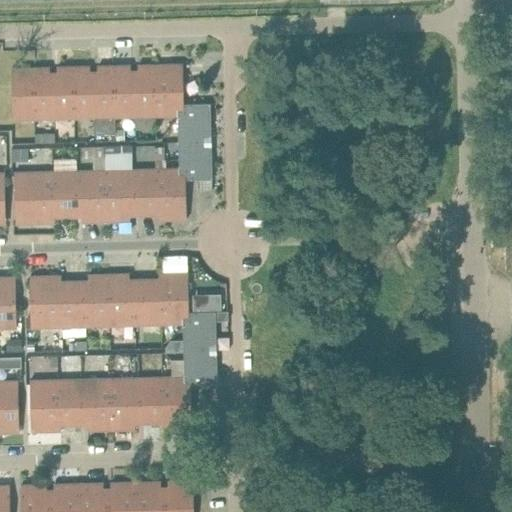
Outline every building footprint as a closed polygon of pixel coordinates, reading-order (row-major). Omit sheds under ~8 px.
[(184,103),(183,63),(160,64),(162,115),(177,114),(181,114),(180,103),(184,103)] [(134,69),(135,84),(136,115),(162,115),(160,64),(138,64),(138,69),(134,69)] [(98,70),(94,70),(95,117),(96,133),(116,133),(116,116),(114,65),(98,65),(98,70)] [(135,84),(134,69),(131,69),(131,65),(114,65),(116,116),(136,115),(135,84)] [(57,66),(57,71),(53,71),(55,118),(75,117),(74,66),(57,66)] [(95,117),(94,70),(90,70),(90,66),(74,66),(75,117),(95,117)] [(32,118),(31,67),(11,68),(13,119),(32,118)] [(55,118),(53,71),(50,71),(50,67),(31,67),(32,118),(55,118)] [(205,141),(205,137),(211,137),(211,102),(184,103),(180,103),(181,114),(177,114),(178,142),(205,141)] [(205,144),(205,141),(178,142),(179,167),(182,167),(182,179),(186,179),(212,178),(212,144),(205,144)] [(156,147),(154,147),(155,168),(128,168),(130,220),(130,214),(157,214),(158,219),(156,147)] [(167,167),(166,160),(165,160),(164,147),(156,147),(158,219),(187,219),(186,179),(182,179),(182,167),(179,167),(167,167)] [(128,152),(100,153),(100,169),(101,221),(130,220),(128,168),(128,152)] [(73,216),(82,216),(82,221),(101,221),(100,169),(71,170),(73,216)] [(44,222),(55,222),(55,216),(73,216),(71,170),(43,171),(44,222)] [(44,222),(43,171),(15,171),(16,223),(44,222)] [(159,278),(137,279),(135,279),(136,324),(163,324),(162,272),(159,272),(159,278)] [(163,324),(183,323),(186,323),(186,311),(189,311),(188,272),(162,272),(163,324)] [(136,324),(135,279),(130,279),(129,273),(109,274),(110,325),(136,324)] [(88,274),(89,280),(83,280),(84,325),(110,325),(109,274),(88,274)] [(31,327),(57,326),(56,275),(30,276),(31,327)] [(84,325),(83,280),(61,280),(61,275),(56,275),(57,326),(84,325)] [(0,327),(17,327),(15,276),(0,276),(0,327)] [(183,323),(184,350),(210,349),(210,345),(216,345),(216,311),(189,311),(186,311),(186,323),(183,323)] [(125,349),(135,349),(135,335),(125,335),(125,349)] [(27,351),(39,351),(38,337),(27,337),(27,351)] [(23,339),(22,339),(7,339),(8,352),(23,352),(23,339)] [(184,350),(184,359),(171,360),(172,376),(181,376),(181,387),(191,387),(217,387),(217,352),(210,353),(210,349),(184,350)] [(36,355),(37,377),(79,375),(79,368),(58,369),(57,354),(36,355)] [(0,377),(20,378),(21,357),(0,356),(0,377)] [(87,424),(88,429),(114,429),(112,372),(103,373),(103,378),(86,378),(87,424)] [(135,422),(140,422),(138,377),(119,377),(119,372),(112,372),(114,429),(135,428),(135,422)] [(140,422),(163,422),(163,427),(166,427),(165,376),(138,377),(140,422)] [(166,427),(192,427),(191,387),(181,387),(181,376),(172,376),(165,376),(166,427)] [(61,424),(87,424),(86,378),(60,379),(61,424)] [(30,380),(31,431),(60,430),(60,424),(61,424),(60,379),(30,380)] [(0,431),(15,431),(19,431),(18,380),(0,380),(0,431)] [(168,481),(168,485),(165,485),(165,511),(193,511),(193,480),(168,481)] [(111,482),(111,486),(107,487),(107,511),(136,511),(136,481),(111,482)] [(165,511),(165,485),(161,485),(161,481),(136,481),(136,511),(165,511)] [(107,511),(107,487),(104,487),(103,482),(78,483),(78,511),(107,511)] [(50,488),(50,502),(50,511),(78,511),(78,483),(54,483),(54,488),(50,488)] [(0,511),(10,511),(10,484),(0,484),(0,511)] [(50,511),(50,502),(50,488),(47,488),(46,484),(21,484),(21,511),(50,511)]
